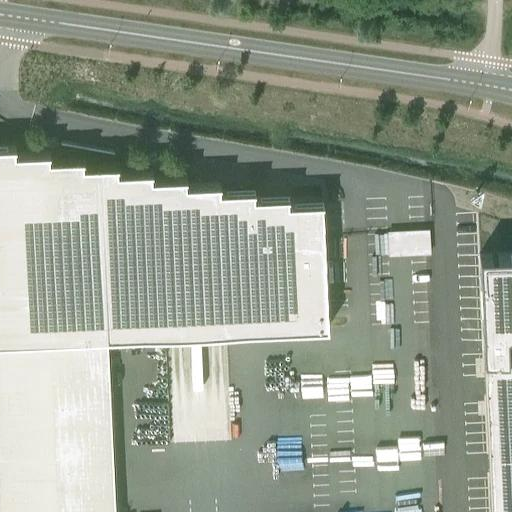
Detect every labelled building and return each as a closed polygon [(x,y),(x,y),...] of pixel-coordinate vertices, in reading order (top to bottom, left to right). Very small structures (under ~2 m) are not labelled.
[(219,190),(219,182),(185,184),(185,178),(186,177),(186,176),(151,177),(150,171),(152,171),(152,170),(117,171),(116,165),(117,165),(117,164),(82,165),(82,159),(83,159),(83,157),(48,159),(48,153),(49,152),(49,151),(15,152),(14,146),(15,146),(15,145),(0,145),(0,342),(227,332),(327,328),(321,201),(287,202),(287,195),(253,196),(253,188),(219,190)] [(435,252),(434,226),(391,228),(392,254),(435,252)] [(511,511),(511,252),(478,254),(489,511),(511,511)] [(310,400),(399,397),(398,363),(374,363),(374,375),(356,376),(356,358),(308,359),(310,400)] [(440,423),(438,377),(421,378),(421,401),(432,401),(433,424),(440,423)] [(308,441),(310,479),(403,473),(401,443),(381,444),(381,436),(308,441)]
